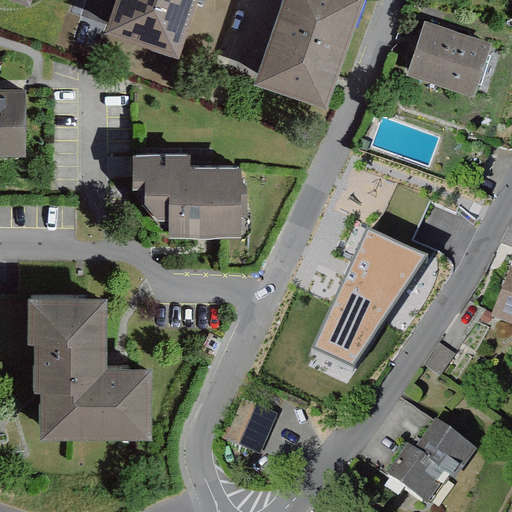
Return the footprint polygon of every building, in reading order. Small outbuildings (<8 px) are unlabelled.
[(112,0),(108,16),(173,37),(184,0),(112,0)] [(278,0),(257,62),(319,84),(348,0),(278,0)] [(507,27),(441,0),(435,0),(413,54),(483,84),(507,27)] [(0,153),(23,154),(23,93),(0,93),(0,153)] [(190,157),(134,156),(133,190),(147,190),(147,206),(159,221),(172,221),(171,233),(237,233),(237,174),(190,173),(190,157)] [(427,260),(365,231),(313,354),(352,371),(427,260)] [(152,440),(152,372),(105,372),(105,305),(44,305),(44,440),(152,440)] [(443,376),(459,353),(443,342),(427,366),(443,376)] [(261,451),(279,414),(245,397),(227,435),(261,451)] [(459,476),(481,445),(439,414),(416,445),(451,470),(459,476)] [(429,501),(451,470),(416,445),(409,440),(386,471),(429,501)]
